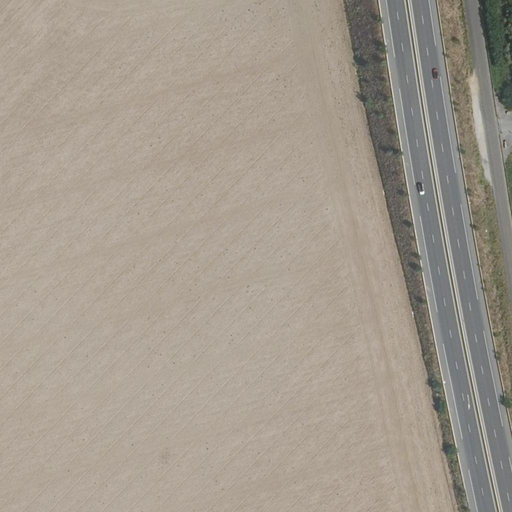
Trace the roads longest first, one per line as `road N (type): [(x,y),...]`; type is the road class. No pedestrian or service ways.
road 1 (primary): [(396,0),(487,511)]
road 2 (primary): [(511,511),(420,0)]
road 3 (unclassified): [(491,129),(511,260)]
road 4 (unclassified): [(470,0),(491,129)]
